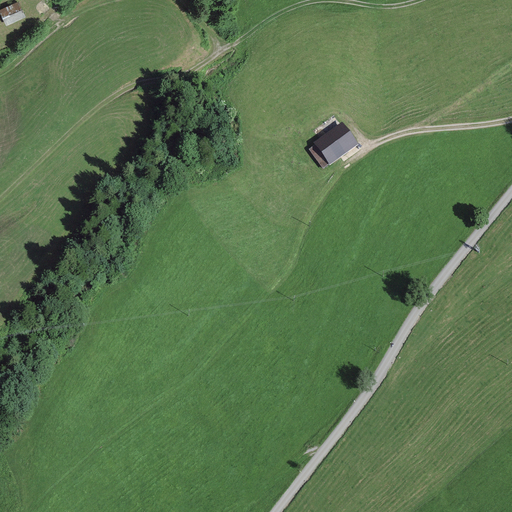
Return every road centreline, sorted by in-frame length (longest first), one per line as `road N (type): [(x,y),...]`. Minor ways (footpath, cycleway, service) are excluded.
road 1 (track): [(0,200),(148,80),(221,63),(257,31),(314,1),(379,7),(410,0)]
road 2 (residential): [(271,511),(511,190)]
road 3 (track): [(511,123),(390,140),(366,155)]
